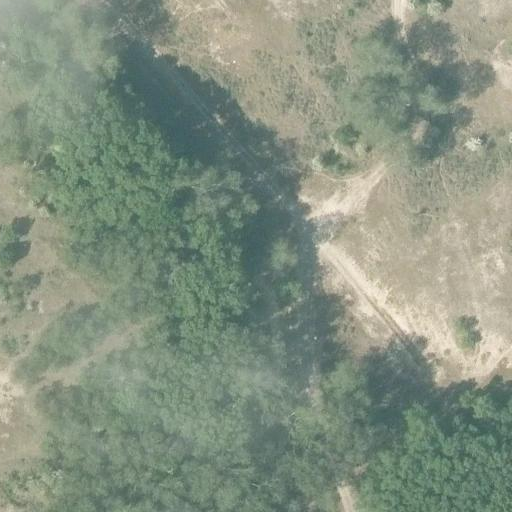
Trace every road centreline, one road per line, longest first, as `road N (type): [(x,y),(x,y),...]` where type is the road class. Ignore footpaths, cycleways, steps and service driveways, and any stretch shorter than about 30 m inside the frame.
road 1 (track): [(98,0),(311,227)]
road 2 (track): [(349,511),(306,375),(311,227)]
road 3 (track): [(311,227),(418,363)]
